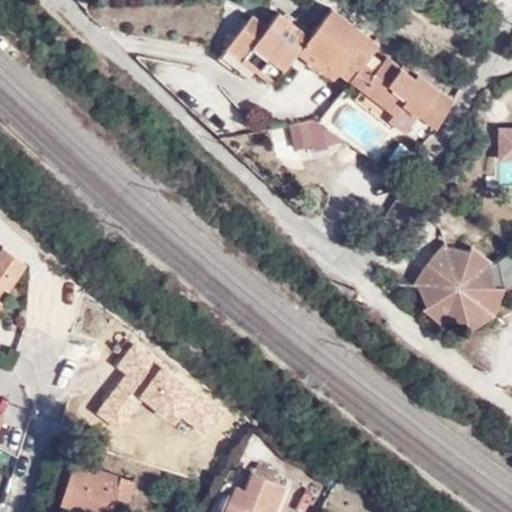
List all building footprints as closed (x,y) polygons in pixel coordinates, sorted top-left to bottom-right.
[(306,54),(343,80),(402,119),(409,111),(425,121),(439,132),(457,104),(408,68),(404,74),(392,65),(381,80),(368,71),(382,50),(334,17),(312,47),(306,54)] [(306,54),(312,47),(279,24),(270,38),(254,28),(232,62),(277,94),(301,61),(306,54)] [(301,61),(339,88),(343,80),(306,54),(301,61)] [(319,121),(373,163),(395,136),(341,93),(319,121)] [(409,111),(402,119),(397,128),(412,139),(425,121),(409,111)] [(308,123),(289,127),(293,148),(312,144),(308,123)] [(511,129),(500,129),(500,158),(511,158),(511,129)] [(310,133),(312,144),(326,142),(325,131),(310,133)] [(511,248),(496,259),(473,242),(467,246),(441,243),(415,278),(426,311),(440,322),(463,319),(473,327),(497,313),(504,286),(511,285),(511,248)] [(26,267),(1,249),(0,250),(0,296),(5,290),(8,293),(26,267)] [(137,478),(77,458),(64,495),(112,510),(119,490),(132,494),(137,478)] [(277,511),(289,485),(253,470),(247,486),(237,482),(225,511),(277,511)] [(225,511),(237,482),(226,478),(211,511),(225,511)]
